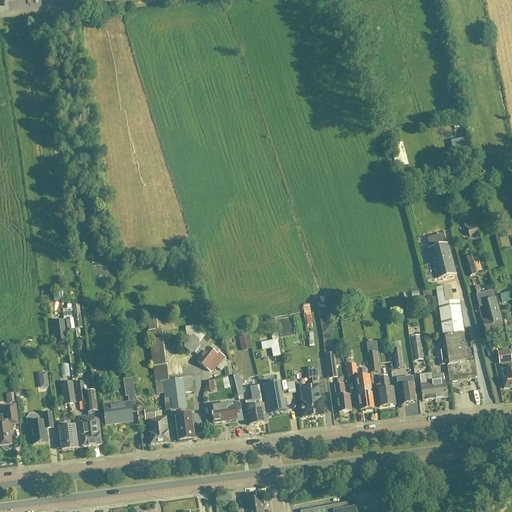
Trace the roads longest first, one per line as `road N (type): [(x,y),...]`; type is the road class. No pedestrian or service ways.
road 1 (tertiary): [(0,509),(271,473)]
road 2 (tertiary): [(267,451),(0,487)]
road 3 (tertiary): [(511,420),(267,451)]
road 4 (tertiary): [(271,473),(511,442)]
